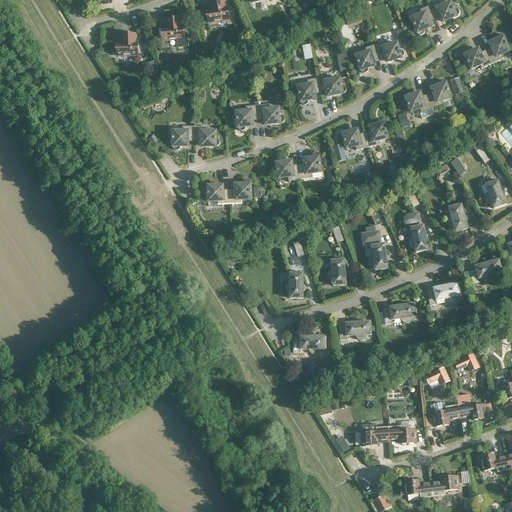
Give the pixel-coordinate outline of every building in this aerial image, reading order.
[(218,0),(211,1),(212,10),(206,11),(208,24),(230,20),(228,7),(225,8),(223,0),(218,0)] [(253,8),(276,3),(275,0),(264,0),(252,3),(253,8)] [(440,2),(429,7),(435,21),(440,18),(442,23),(457,17),(458,16),(459,16),(459,15),(459,14),(459,13),(459,12),(458,11),(458,10),(457,9),(456,9),(455,9),(454,9),(451,2),(442,6),(440,2)] [(435,21),(429,7),(418,12),(420,15),(411,19),(417,34),(418,35),(419,36),(420,36),(421,36),(422,36),(423,35),(424,34),(425,33),(425,32),(425,31),(424,31),(431,28),(429,23),(435,21)] [(167,19),(168,28),(161,29),(163,42),(185,39),(183,27),(180,27),(180,18),(167,19)] [(291,18),(277,25),(280,32),(294,25),(291,18)] [(348,22),(350,30),(361,28),(359,20),(348,22)] [(404,31),(397,33),(400,42),(407,39),(404,31)] [(122,35),(123,43),(116,44),(117,56),(139,56),(138,43),(135,43),(135,34),(122,35)] [(491,48),(486,51),(492,64),(503,59),(502,55),(510,51),(503,37),(503,36),(502,36),(501,35),(500,35),(499,35),(498,35),(497,36),(496,37),(496,39),(496,40),(496,41),(489,44),(491,48)] [(387,42),(375,46),(380,60),(385,58),(387,63),(402,58),(403,58),(404,57),(405,55),(405,54),(405,53),(404,52),(403,51),(402,51),(401,50),(400,50),(399,51),(397,43),(388,46),(387,42)] [(209,44),(205,46),(210,57),(217,54),(215,48),(211,50),(209,44)] [(375,46),(355,52),(360,71),(361,72),(361,73),(362,73),(363,74),(364,74),(365,74),(366,74),(367,73),(368,72),(368,71),(368,70),(368,69),(375,67),(374,62),(380,60),(375,46)] [(482,70),(492,64),(486,51),(481,54),(478,49),(464,56),(463,56),(463,57),(462,58),(462,59),(462,60),(462,61),(463,62),(463,63),(464,63),(465,64),(466,64),(467,64),(468,63),(471,70),(480,66),(482,70)] [(345,54),(336,56),(338,64),(347,62),(345,54)] [(166,61),(158,63),(161,72),(169,70),(166,61)] [(154,63),(145,66),(149,78),(158,75),(154,63)] [(330,77),(318,79),(321,94),(327,92),(328,97),(343,94),(344,94),(345,94),(345,93),(346,92),(346,91),(346,90),(346,89),(346,88),(345,87),(344,87),(343,86),(342,86),(341,86),(340,79),(331,81),(330,77)] [(321,94),(318,79),(306,81),(307,85),(297,87),(300,103),(301,103),(301,104),(301,105),(302,105),(303,106),(304,106),(305,106),(306,106),(307,105),(308,105),(308,104),(308,103),(308,101),(316,100),(315,95),(321,94)] [(433,93),(427,95),(433,110),(444,105),(445,109),(454,106),(446,83),(446,82),(445,82),(444,81),(443,81),(442,81),(441,81),(440,81),(439,82),(439,83),(438,84),(438,85),(438,86),(431,89),(433,93)] [(462,85),(454,88),(456,95),(464,92),(462,85)] [(403,101),(403,102),(403,104),(404,104),(404,105),(405,105),(406,106),(407,106),(408,106),(411,113),(420,110),(421,114),(420,114),(422,120),(435,115),(433,110),(427,95),(422,97),(420,93),(405,98),(404,99),(403,100),(403,101)] [(269,105),(257,106),(259,121),(265,121),(265,126),(281,124),(282,124),(283,124),(284,123),(284,122),(284,121),(284,120),(284,119),(284,118),(283,117),(282,116),(281,116),(280,116),(279,108),(270,109),(269,105)] [(259,121),(257,106),(245,107),(246,112),(236,112),(238,128),(238,129),(238,130),(239,131),(240,132),(241,132),(242,132),(243,132),(244,131),(245,130),(245,129),(246,128),(246,127),(253,127),(253,122),(259,121)] [(406,112),(398,114),(402,128),(411,125),(410,119),(409,120),(406,112)] [(370,132),(365,134),(368,148),(380,145),(379,141),(388,139),(384,123),(384,122),(383,122),(383,121),(381,121),(380,121),(379,121),(378,121),(377,122),(377,123),(377,124),(376,125),(377,126),(369,127),(370,132)] [(188,142),(194,142),(194,127),(182,127),(182,131),(173,131),(172,147),(173,148),(173,149),(174,150),(174,151),(175,151),(177,151),(178,151),(179,150),(180,150),(180,149),(181,147),(188,147),(188,142)] [(206,127),(194,127),(194,142),(200,142),(200,147),(216,147),(217,147),(218,147),(219,146),(220,145),(220,144),(220,143),(220,142),(219,141),(218,140),(217,140),(217,139),(216,139),(216,132),(206,132),(206,127)] [(357,151),(368,148),(365,134),(359,135),(358,130),(342,134),(341,135),(340,135),(340,136),(339,137),(339,138),(339,139),(340,140),(340,141),(341,141),(342,142),(343,142),(344,142),(346,149),(356,147),(357,151)] [(159,143),(154,135),(149,138),(154,146),(159,143)] [(492,148),(495,145),(491,139),(487,141),(492,148)] [(341,145),(332,147),(336,162),(345,160),(341,145)] [(490,159),(482,149),(477,153),(484,163),(490,159)] [(304,165),(298,165),(301,180),(313,179),(312,174),(321,173),(319,157),(319,156),(318,156),(318,155),(317,154),(316,154),(315,154),(313,154),(312,155),(312,156),(311,157),(311,159),(304,160),(304,165)] [(332,156),(325,157),(326,167),(333,166),(332,156)] [(457,160),(451,164),(460,176),(466,172),(457,160)] [(289,182),(301,180),(298,165),(293,166),(292,161),(276,164),(275,164),(274,165),(273,166),(273,167),(273,168),(273,169),(273,170),(274,171),(275,171),(276,172),(277,172),(279,179),(288,178),(289,182)] [(446,165),(439,170),(442,175),(448,171),(449,170),(446,165)] [(334,167),(327,168),(329,181),(336,180),(334,167)] [(442,175),(449,186),(455,182),(448,172),(442,175)] [(235,190),(229,190),(230,205),(242,205),(242,201),(251,200),(251,184),(251,183),(250,183),(250,182),(249,181),(248,181),(247,180),(246,181),(245,181),(244,181),(244,182),(243,182),(243,183),(243,184),(243,185),(235,185),(235,190)] [(506,205),(504,199),(503,197),(502,197),(501,194),(502,194),(498,181),(485,185),(489,194),(488,195),(487,196),(486,197),(486,198),(486,199),(486,200),(486,201),(486,202),(487,202),(487,203),(488,204),(489,204),(490,205),(492,205),(494,209),(506,205)] [(204,189),(204,190),(204,191),(204,192),(204,193),(205,193),(206,194),(207,194),(208,194),(208,202),(208,207),(218,207),(218,206),(230,205),(229,190),(223,191),(223,186),(207,186),(206,186),(205,187),(204,188),(204,189)] [(413,192),(407,196),(413,207),(419,204),(413,192)] [(468,229),(466,223),(466,221),(465,221),(464,218),(465,218),(461,204),(449,208),(452,217),(450,218),(449,219),(449,220),(448,221),(448,222),(448,223),(448,224),(449,225),(450,226),(450,227),(451,227),(452,228),(453,228),(454,228),(456,233),(468,229)] [(382,223),(376,211),(370,214),(375,226),(382,223)] [(411,226),(411,228),(413,238),(412,238),(411,239),(410,240),(410,241),(409,242),(409,243),(409,244),(410,245),(410,246),(411,247),(412,248),(413,248),(414,248),(415,248),(416,253),(429,251),(427,242),(426,242),(425,239),(426,239),(424,225),(421,226),(418,213),(408,215),(408,216),(407,216),(406,217),(405,218),(405,219),(405,220),(405,221),(405,222),(405,223),(406,224),(407,225),(408,225),(409,226),(410,226),(411,226)] [(339,228),(332,230),(337,242),(343,240),(339,228)] [(371,244),(372,246),(373,256),(372,256),(371,257),(370,258),(369,259),(369,260),(369,261),(369,262),(369,263),(370,264),(370,265),(371,265),(372,266),(373,266),(374,266),(375,271),(388,270),(387,261),(385,261),(385,258),(386,258),(385,244),(380,244),(380,243),(381,242),(380,232),(364,234),(365,245),(371,244)] [(294,244),(297,257),(304,255),(300,242),(294,244)] [(508,248),(502,249),(507,257),(510,255),(511,260),(511,243),(507,245),(508,248)] [(346,286),(346,279),(346,277),(344,277),(344,274),(345,274),(344,260),(331,261),(332,271),(331,271),(330,272),(329,273),(328,274),(328,275),(328,276),(328,277),(328,278),(328,279),(329,280),(330,281),(331,281),(332,281),(333,281),(333,287),(346,286)] [(500,260),(493,262),(491,263),(492,264),(489,265),(488,263),(475,267),(476,270),(469,271),(473,284),(479,282),(479,279),(488,277),(489,278),(489,279),(490,279),(491,280),(492,280),(493,280),(495,280),(496,280),(496,279),(497,278),(498,278),(498,277),(498,276),(498,275),(498,274),(503,273),(500,260)] [(303,299),(303,292),(303,290),(302,290),(302,287),(303,287),(303,273),(290,273),(290,283),(289,283),(288,284),(287,285),(286,286),(286,287),(285,288),(286,289),(286,290),(286,291),(287,292),(287,293),(288,293),(289,294),(290,294),(290,299),(303,299)] [(458,284),(452,285),(450,286),(450,287),(447,288),(446,286),(433,289),(433,291),(427,293),(430,305),(437,304),(436,302),(445,300),(446,301),(447,302),(448,303),(449,303),(450,303),(451,303),(452,303),(453,303),(454,302),(455,302),(455,301),(455,300),(456,299),(456,298),(461,297),(458,284)] [(415,305),(408,305),(407,306),(407,307),(404,308),(403,306),(390,308),(390,311),(383,311),(384,312),(385,324),(392,323),(392,321),(401,320),(402,320),(402,321),(403,322),(404,323),(405,323),(406,323),(407,324),(408,323),(409,323),(410,322),(411,322),(411,321),(412,320),(412,319),(412,318),(417,317),(415,305)] [(371,322),(364,323),(362,323),(362,324),(359,325),(359,323),(345,324),(345,327),(339,327),(340,340),(347,340),(347,337),(356,336),(356,337),(357,338),(357,339),(358,340),(359,340),(360,341),(361,341),(362,341),(363,341),(364,340),(365,340),(365,339),(366,338),(366,337),(367,337),(367,336),(372,335),(371,322)] [(318,354),(319,353),(320,353),(320,352),(320,351),(321,350),(326,350),(326,337),(317,337),(317,339),(314,339),(314,337),(300,337),(300,340),(293,340),(293,353),(300,353),(300,350),(310,350),(310,351),(310,352),(311,353),(312,354),(313,355),(314,355),(315,355),(316,355),(317,355),(318,354)] [(473,354),(454,363),(457,372),(467,367),(469,374),(480,369),(473,354)] [(444,368),(424,377),(428,385),(437,381),(440,387),(450,382),(444,368)] [(511,378),(511,384),(500,388),(504,401),(511,398),(511,371),(510,372),(511,378)] [(416,378),(405,381),(408,388),(419,385),(416,378)] [(469,394),(456,397),(457,405),(460,420),(473,418),(473,421),(487,419),(486,413),(491,412),(490,405),(472,408),(469,394)] [(346,401),(339,403),(341,410),(348,408),(346,401)] [(337,402),(331,404),(333,411),(339,410),(337,402)] [(434,407),(431,407),(435,428),(449,425),(448,422),(460,420),(457,405),(445,408),(445,405),(442,405),(442,403),(433,405),(434,407)] [(329,406),(318,408),(320,416),(331,414),(329,406)] [(362,426),(362,434),(363,447),(377,446),(377,443),(390,442),(389,427),(375,428),(375,425),(362,426)] [(401,426),(389,427),(390,442),(402,441),(402,445),(416,444),(415,430),(402,431),(401,426)] [(350,449),(344,441),(338,446),(343,454),(350,449)] [(494,456),(480,459),(483,472),(496,469),(497,474),(510,471),(507,456),(495,459),(494,456)] [(444,482),(431,483),(432,498),(446,496),(445,492),(459,490),(458,477),(443,478),(444,482)] [(404,485),(401,485),(402,496),(406,495),(406,496),(419,495),(420,499),(432,498),(431,483),(419,484),(419,481),(404,483),(404,485)] [(385,497),(375,502),(381,511),(384,511),(387,510),(384,504),(388,502),(385,497)]
